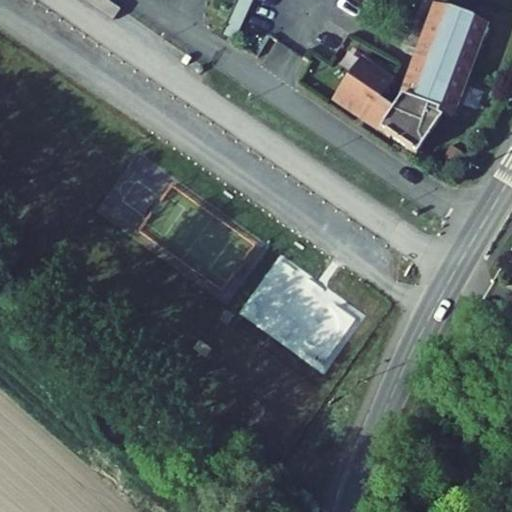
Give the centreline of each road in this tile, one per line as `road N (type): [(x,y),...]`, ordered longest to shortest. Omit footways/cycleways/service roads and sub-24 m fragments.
road 1 (residential): [(55,0),(455,271)]
road 2 (tertiary): [(455,271),(397,383),(346,511)]
